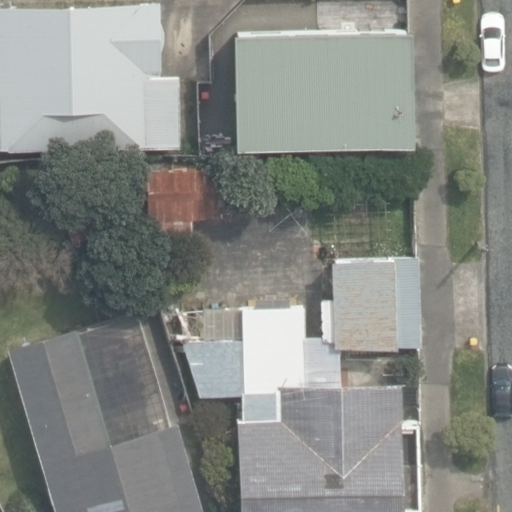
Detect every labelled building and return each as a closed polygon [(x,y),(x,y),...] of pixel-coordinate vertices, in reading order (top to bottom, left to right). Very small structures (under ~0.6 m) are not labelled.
[(2,148),(177,144),(176,73),(159,74),(157,1),(0,4),(0,139),(1,140),(2,148)] [(235,147),(412,142),(409,23),(232,27),(235,147)] [(161,235),(194,236),(194,217),(233,217),(233,165),(142,165),(142,218),(161,218),(161,235)] [(61,199),(75,239),(121,222),(106,182),(61,199)] [(404,511),(403,377),(342,378),(342,342),(422,340),(421,254),(333,255),(334,293),(320,293),(321,333),(305,333),(304,304),(202,305),(203,336),(181,337),(201,392),(245,391),(246,415),(240,415),(241,511),(404,511)] [(9,344),(57,511),(209,511),(182,418),(110,439),(77,325),(9,344)]
